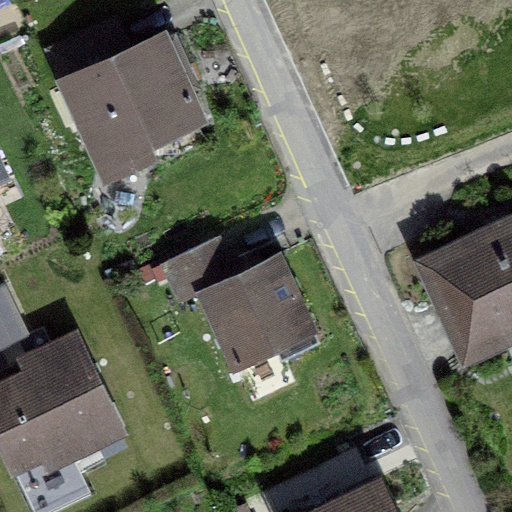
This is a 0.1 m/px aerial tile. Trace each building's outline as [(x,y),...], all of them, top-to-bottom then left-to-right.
[(114,152),(200,112),(169,48),(84,87),(114,152)] [(480,352),(511,336),(511,231),(439,267),(480,352)] [(214,291),(244,356),(305,327),(275,262),(214,291)] [(0,395),(0,436),(14,466),(119,417),(89,354),(0,395)] [(393,511),(381,484),(320,511),(393,511)]
